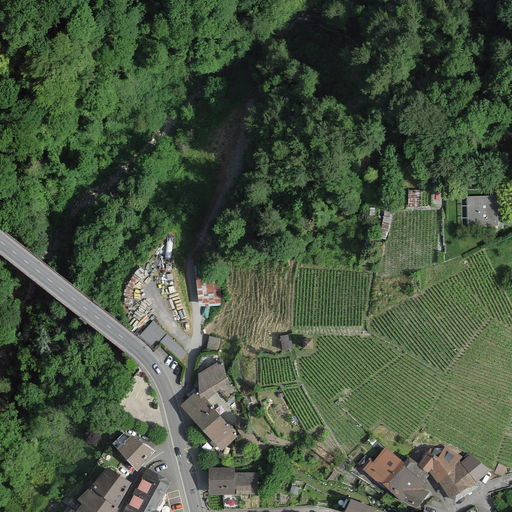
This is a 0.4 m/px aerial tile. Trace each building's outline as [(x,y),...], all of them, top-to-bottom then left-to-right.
[(498,199),(463,199),(463,229),(498,229),(498,199)] [(197,274),(198,305),(223,304),(223,274),(197,274)] [(186,352),(154,321),(140,336),(155,348),(161,342),(180,360),(186,352)] [(283,333),(270,334),(271,348),(284,347),(283,333)] [(210,337),(210,348),(220,349),(220,337),(210,337)] [(229,380),(222,359),(199,372),(199,391),(207,397),(229,380)] [(236,433),(197,389),(181,404),(220,448),(236,433)] [(155,447),(125,426),(109,448),(138,469),(155,447)] [(374,461),(371,459),(365,468),(392,488),(390,491),(394,494),(394,503),(411,511),(410,511),(432,511),(419,505),(431,490),(425,486),(433,471),(452,497),(491,469),(470,454),(467,457),(446,446),(439,456),(431,450),(421,463),(411,455),(406,461),(387,446),(374,461)] [(132,479),(109,465),(91,483),(117,504),(132,479)] [(237,471),(236,466),(208,465),(207,491),(236,492),(237,471)] [(262,472),(237,471),(236,492),(236,495),(261,496),(262,472)] [(152,511),(169,485),(154,476),(131,511),(152,511)] [(74,511),(112,511),(117,504),(91,483),(78,498),(81,501),(73,511),(74,511)] [(376,511),(379,506),(352,497),(347,511),(346,511),(376,511)]
